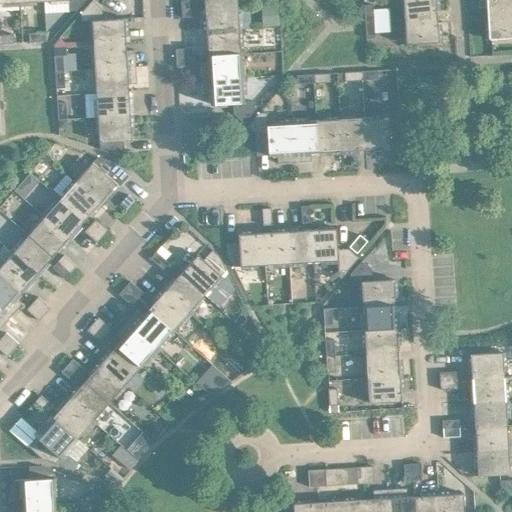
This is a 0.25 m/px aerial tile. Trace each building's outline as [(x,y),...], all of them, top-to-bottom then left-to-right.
[(94,35),(95,42),(127,40),(125,15),(104,17),(103,6),(96,0),(91,0),(82,10),(83,19),(93,18),(94,35)] [(405,0),(406,17),(438,15),(437,0),(405,0)] [(488,5),(489,12),(511,10),(511,0),(479,0),(480,5),(488,5)] [(279,2),(263,3),(264,24),(280,23),(279,2)] [(365,3),(366,19),(375,19),(374,2),(365,3)] [(207,5),(208,29),(240,27),(239,3),(207,5)] [(199,5),(183,6),(183,15),(200,14),(199,5)] [(511,10),(489,12),(490,37),(511,35),(511,10)] [(438,15),(406,17),(408,42),(440,40),(438,15)] [(375,19),(366,19),(367,36),(376,35),(375,19)] [(208,29),(210,53),(242,51),(240,27),(208,29)] [(30,31),(31,39),(47,38),(47,29),(30,31)] [(0,32),(0,41),(16,40),(16,31),(0,32)] [(60,35),(55,42),(55,46),(66,45),(66,44),(95,42),(94,35),(90,38),(66,39),(60,35)] [(95,42),(96,66),(137,64),(136,47),(127,48),(127,40),(95,42)] [(177,46),(177,55),(194,54),(194,45),(177,46)] [(76,51),(64,52),(65,68),(77,68),(76,51)] [(202,61),(203,77),(243,75),(242,51),(210,53),(210,60),(202,61)] [(55,52),(56,69),(65,68),(64,52),(55,52)] [(194,54),(177,55),(178,63),(195,62),(194,54)] [(96,66),(98,90),(130,88),(129,81),(138,81),(137,64),(96,66)] [(65,68),(56,69),(57,86),(66,85),(65,68)] [(379,68),(362,69),(363,77),(379,76),(379,68)] [(363,77),(362,69),(346,70),(346,78),(363,77)] [(331,71),(314,72),(315,80),(332,79),(331,71)] [(315,80),(314,72),(298,73),(298,81),(315,80)] [(243,75),(203,77),(204,94),(212,94),(213,102),(234,100),(235,111),(245,120),(256,107),(256,99),(245,99),(243,75)] [(98,90),(99,114),(131,112),(130,88),(98,90)] [(58,100),(59,117),(68,116),(67,99),(58,100)] [(296,160),(293,119),(269,120),(268,110),(260,110),(248,123),(258,132),(269,131),(270,153),(278,152),(279,161),(296,160)] [(131,112),(99,114),(101,147),(115,152),(125,151),(125,138),(133,137),(131,112)] [(390,113),(365,115),(367,147),(392,145),(390,113)] [(365,115),(341,116),(343,148),(367,147),(365,115)] [(341,116),(317,118),(319,150),(343,148),(341,116)] [(317,118),(293,119),(296,160),(312,159),(312,150),(319,150),(317,118)] [(99,154),(77,178),(101,200),(118,181),(112,175),(121,165),(113,158),(99,154)] [(31,170),(16,188),(25,196),(40,179),(31,170)] [(77,178),(61,196),(86,218),(101,200),(77,178)] [(129,192),(121,202),(128,207),(136,198),(129,192)] [(61,196),(45,214),(70,236),(86,218),(61,196)] [(312,220),(311,203),(302,203),(303,220),(312,220)] [(273,222),(272,205),(263,206),(264,222),(273,222)] [(45,214),(30,232),(54,254),(70,236),(45,214)] [(97,216),(91,222),(104,233),(109,227),(97,216)] [(104,233),(91,222),(85,229),(98,240),(104,233)] [(312,227),(314,259),(339,258),(340,269),(348,268),(359,255),(349,246),(339,247),(337,225),(312,227)] [(290,261),(314,259),(312,227),(288,228),(290,261)] [(266,262),(290,261),(288,228),(264,230),(266,262)] [(234,264),(266,262),(264,230),(240,231),(240,239),(227,240),(228,251),(234,264)] [(30,232),(14,250),(38,272),(54,254),(30,232)] [(361,232),(350,244),(358,251),(368,239),(361,232)] [(163,243),(158,249),(167,257),(172,251),(163,243)] [(198,251),(181,270),(205,292),(227,267),(221,254),(213,247),(204,256),(198,251)] [(158,249),(157,249),(151,255),(164,266),(170,260),(167,257),(158,249)] [(14,250),(0,265),(0,270),(22,290),(38,272),(14,250)] [(65,252),(59,259),(72,270),(77,263),(65,252)] [(363,279),(364,304),(396,301),(395,277),(373,278),(373,267),(363,258),(351,271),(352,280),(363,279)] [(72,270),(59,259),(53,265),(66,276),(72,270)] [(0,270),(0,302),(12,313),(23,301),(17,295),(22,290),(0,270)] [(181,270),(165,288),(189,310),(205,292),(181,270)] [(131,278),(125,285),(138,296),(144,289),(131,278)] [(138,296),(125,285),(120,291),(132,302),(138,296)] [(165,288),(149,306),(173,328),(189,310),(165,288)] [(39,294),(33,300),(46,311),(51,305),(39,294)] [(46,311),(33,300),(28,307),(40,318),(46,311)] [(364,304),(366,327),(398,325),(396,301),(364,304)] [(0,302),(0,324),(1,326),(12,313),(0,302)] [(324,306),(325,323),(334,322),(333,305),(324,306)] [(139,306),(127,319),(158,346),(173,328),(149,306),(145,311),(139,306)] [(99,314),(94,321),(106,332),(112,325),(99,314)] [(123,337),(118,342),(142,364),(158,346),(127,319),(116,331),(123,337)] [(106,332),(94,321),(88,327),(101,338),(106,332)] [(366,327),(367,351),(399,349),(398,325),(366,327)] [(7,330),(1,336),(14,347),(20,341),(7,330)] [(14,347),(1,336),(0,337),(0,346),(8,354),(14,347)] [(326,337),(327,354),(336,353),(335,337),(326,337)] [(118,342),(102,360),(126,382),(142,364),(118,342)] [(367,351),(369,375),(401,373),(399,349),(367,351)] [(472,352),(473,376),(505,374),(504,350),(472,352)] [(336,353),(327,354),(328,371),(337,370),(336,353)] [(74,356),(68,362),(81,374),(86,367),(74,356)] [(102,360),(86,378),(110,400),(126,382),(102,360)] [(81,374),(68,362),(62,369),(75,380),(81,374)] [(440,370),(441,378),(457,377),(457,369),(440,370)] [(401,373),(369,375),(370,400),(402,398),(401,373)] [(473,376),(474,400),(507,398),(505,374),(473,376)] [(457,377),(441,378),(441,387),(458,386),(457,377)] [(86,378),(70,396),(94,418),(110,400),(86,378)] [(329,386),(330,403),(339,402),(338,386),(329,386)] [(54,403),(42,392),(36,399),(49,410),(54,403)] [(70,396),(54,414),(78,436),(94,418),(70,396)] [(474,400),(476,424),(508,422),(507,398),(474,400)] [(78,436),(54,414),(37,433),(43,439),(35,449),(43,456),(56,461),(78,436)] [(443,418),(444,426),(460,425),(460,417),(443,418)] [(162,419),(155,428),(159,432),(167,423),(162,419)] [(476,424),(477,448),(510,446),(508,422),(476,424)] [(460,425),(444,426),(444,435),(461,434),(460,425)] [(510,446),(477,448),(479,473),(511,471),(510,446)] [(414,478),(413,461),(405,462),(406,478),(414,478)] [(422,461),(413,461),(414,478),(423,477),(422,461)] [(23,495),(24,502),(56,500),(54,467),(41,463),(30,463),(31,477),(14,478),(15,495),(23,495)] [(374,463),(365,464),(366,481),(375,480),(374,463)] [(366,481),(365,464),(357,465),(358,481),(366,481)] [(112,465),(104,474),(112,480),(114,482),(116,484),(119,481),(124,475),(112,465)] [(326,466),(317,467),(318,484),(327,483),(326,466)] [(318,484),(317,467),(309,467),(310,484),(318,484)] [(501,483),(511,491),(511,490),(511,477),(501,478),(501,483)] [(407,485),(391,486),(392,511),(416,511),(415,493),(408,494),(407,485)] [(374,496),(367,496),(368,511),(392,511),(391,486),(374,487),(374,496)] [(465,511),(464,490),(439,492),(440,511),(465,511)] [(440,511),(439,492),(415,493),(416,511),(440,511)] [(368,511),(367,496),(343,498),(344,511),(368,511)] [(344,511),(343,498),(319,499),(320,511),(344,511)] [(320,511),(319,499),(294,501),(294,511),(320,511)] [(56,511),(56,500),(24,502),(24,509),(16,510),(16,511),(56,511)]
